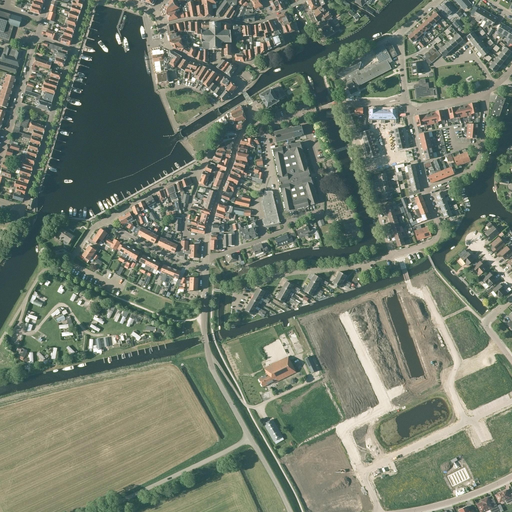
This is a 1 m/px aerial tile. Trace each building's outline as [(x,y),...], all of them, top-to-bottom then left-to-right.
[(69,3),(68,4),(81,8),(83,0),(75,0),(75,2),(74,1),(73,4),(69,3)] [(171,0),(169,3),(164,8),(166,15),(179,9),(183,8),(185,18),(191,18),(189,8),(189,7),(188,6),(187,6),(186,4),(182,6),(181,3),(186,1),(185,0),(171,0)] [(215,0),(201,0),(202,2),(203,6),(204,17),(214,17),(212,5),(216,4),(215,0)] [(236,5),(238,3),(240,0),(229,0),(226,1),(217,13),(216,13),(216,17),(220,17),(231,2),(236,5)] [(272,0),(269,2),(274,11),(279,9),(280,11),(284,9),(279,0),(274,0),(272,0)] [(455,0),(464,10),(471,4),(467,0),(455,0)] [(193,1),(191,1),(191,2),(188,4),(188,6),(189,7),(189,8),(191,18),(196,17),(194,7),(193,1)] [(32,5),(28,3),(27,5),(42,10),(43,5),(33,2),(32,5)] [(242,6),(246,8),(250,8),(252,8),(254,7),(256,11),(256,10),(257,11),(260,10),(260,9),(263,8),(263,7),(263,6),(263,5),(262,4),(261,2),(249,7),(247,5),(246,7),(243,5),(242,6)] [(312,11),(318,7),(319,8),(322,6),(319,2),(318,2),(309,6),(312,11)] [(442,7),(449,16),(455,10),(448,2),(442,7)] [(72,7),(71,11),(80,14),(81,8),(68,4),(67,6),(70,7),(71,7),(72,7)] [(40,15),(42,10),(27,5),(27,7),(31,8),(30,11),(40,15)] [(197,17),(204,17),(203,6),(200,6),(200,7),(196,7),(197,17)] [(223,18),(228,19),(233,11),(235,9),(231,6),(223,18)] [(236,12),(233,11),(228,19),(233,20),(237,13),(240,7),(238,6),(235,11),(236,12)] [(234,21),(241,22),(245,12),(246,8),(242,6),(239,10),(234,21)] [(314,15),(316,19),(326,12),(322,6),(319,8),(317,9),(313,11),(315,14),(314,15)] [(477,17),(475,20),(477,21),(483,10),(479,7),(474,15),(477,17)] [(254,11),(252,10),(252,8),(250,8),(246,8),(245,12),(241,22),(254,22),(254,17),(253,17),(253,14),(248,14),(248,12),(251,12),(252,13),(254,11)] [(184,18),(183,13),(180,14),(179,9),(166,15),(169,22),(178,19),(184,18)] [(71,12),(71,11),(65,10),(64,13),(70,14),(69,17),(78,20),(79,14),(71,12)] [(480,19),(483,21),(488,13),(483,10),(477,21),(479,22),(480,19)] [(0,38),(9,41),(13,27),(15,27),(18,28),(21,18),(16,16),(5,13),(5,14),(4,13),(0,12),(0,38)] [(50,12),(48,19),(54,22),(56,14),(50,12)] [(287,17),(285,12),(277,17),(279,23),(282,21),(283,23),(282,23),(283,26),(289,23),(288,22),(289,21),(287,17)] [(327,20),(328,22),(332,19),(331,17),(332,17),(329,12),(327,13),(326,12),(316,19),(317,22),(319,20),(322,24),(324,23),(327,20)] [(436,13),(431,17),(438,25),(439,25),(437,22),(440,19),(442,22),(444,21),(441,18),(436,13)] [(484,25),(486,27),(493,15),(488,13),(483,21),(486,22),(484,25)] [(497,18),(493,15),(486,27),(488,28),(490,25),(493,26),(497,18)] [(431,17),(426,21),(435,31),(436,30),(435,29),(432,26),(435,23),(438,26),(438,25),(431,17)] [(64,27),(67,28),(68,25),(69,25),(76,27),(78,21),(69,18),(67,24),(66,23),(64,27)] [(320,26),(322,32),(333,26),(331,22),(331,20),(332,19),(328,22),(324,24),(320,26)] [(271,20),(267,22),(271,32),(276,30),(271,20)] [(457,20),(453,24),(457,28),(461,25),(457,20)] [(426,21),(422,25),(429,33),(430,33),(427,30),(430,27),(433,30),(434,32),(435,31),(426,21)] [(210,23),(201,22),(201,30),(205,30),(205,31),(209,31),(210,30),(210,23)] [(263,24),(262,24),(264,31),(265,34),(264,34),(265,39),(268,39),(266,33),(271,32),(267,22),(263,24)] [(177,33),(179,33),(180,36),(180,37),(187,36),(188,35),(188,32),(188,31),(187,23),(181,23),(175,24),(177,30),(177,33)] [(222,31),(221,31),(221,24),(210,23),(210,30),(209,31),(205,31),(202,31),(202,43),(203,43),(208,43),(210,44),(210,50),(213,50),(213,53),(215,53),(215,50),(222,50),(222,48),(224,48),(224,45),(230,45),(230,43),(232,43),(231,31),(222,31)] [(291,23),(283,26),(282,26),(286,34),(294,31),(291,23)] [(500,38),(507,27),(501,23),(496,31),(500,33),(498,36),(500,38)] [(175,31),(177,30),(175,24),(167,26),(169,35),(175,33),(175,31)] [(61,29),(62,29),(65,30),(74,33),(75,27),(68,25),(67,28),(64,27),(62,26),(61,29)] [(242,26),(232,25),(233,35),(242,34),(242,26)] [(333,26),(322,32),(325,38),(334,33),(333,30),(336,28),(335,26),(335,25),(334,26),(333,26)] [(422,25),(417,29),(424,37),(425,37),(423,34),(426,31),(428,34),(429,33),(422,25)] [(504,36),(507,38),(511,30),(507,27),(500,38),(502,39),(504,36)] [(64,33),(64,35),(72,38),(74,33),(65,30),(62,29),(61,32),(64,33)] [(421,35),(424,38),(424,37),(417,29),(412,33),(424,46),(425,46),(418,38),(421,35)] [(467,37),(471,42),(480,35),(484,32),(482,30),(476,35),(473,32),(467,37)] [(471,42),(475,47),(481,42),(477,37),(480,35),(482,37),(485,34),(484,32),(480,35),(471,42)] [(169,36),(169,39),(170,42),(181,39),(180,37),(180,36),(178,36),(177,33),(169,36)] [(416,39),(419,42),(418,43),(422,48),(424,46),(412,33),(408,37),(413,43),(416,39)] [(454,34),(456,36),(453,39),(458,45),(463,40),(458,34),(456,33),(454,34)] [(70,45),(72,38),(64,35),(63,37),(62,39),(60,38),(59,42),(69,45),(70,45)] [(275,36),(270,38),(274,48),(283,43),(280,35),(275,36)] [(186,40),(187,36),(180,37),(181,39),(181,40),(170,42),(170,45),(175,49),(177,50),(177,49),(177,48),(183,47),(182,43),(184,43),(184,40),(186,40)] [(450,39),(451,40),(448,43),(453,49),(458,45),(453,39),(451,37),(450,39)] [(270,38),(268,39),(265,39),(266,42),(268,50),(274,48),(270,38),(269,38),(270,38)] [(260,47),(261,54),(267,51),(266,43),(264,43),(264,41),(260,41),(260,43),(256,43),(256,47),(260,47)] [(479,52),(485,47),(481,42),(475,47),(479,52)] [(198,49),(198,50),(195,59),(202,62),(203,51),(203,43),(202,43),(202,48),(199,47),(199,46),(194,44),(193,47),(198,49)] [(448,43),(443,47),(448,53),(453,49),(448,43)] [(54,52),(52,56),(65,61),(69,50),(50,44),(48,48),(54,50),(53,51),(54,52)] [(243,51),(243,53),(243,62),(253,59),(252,50),(252,45),(250,45),(250,50),(248,50),(248,45),(245,45),(246,50),(243,51)] [(345,66),(339,69),(337,75),(343,77),(345,76),(347,81),(350,82),(347,84),(349,89),(353,87),(354,88),(355,88),(354,87),(359,85),(391,69),(389,66),(388,64),(393,62),(384,45),(373,51),(378,61),(373,64),(372,64),(368,66),(359,71),(358,69),(359,69),(360,66),(361,63),(355,61),(345,66)] [(443,47),(441,45),(440,47),(441,49),(438,51),(443,57),(448,53),(443,47)] [(20,59),(22,51),(5,46),(3,52),(1,51),(0,50),(0,68),(16,73),(18,67),(19,67),(21,60),(20,59)] [(197,50),(192,48),(186,46),(186,47),(181,52),(187,55),(194,59),(197,50)] [(505,48),(503,46),(502,48),(504,50),(501,53),(507,58),(511,53),(505,48)] [(489,52),(485,47),(479,52),(483,57),(489,52)] [(165,58),(164,57),(164,60),(164,62),(163,64),(163,68),(165,68),(168,68),(168,70),(170,71),(171,71),(173,72),(176,68),(175,67),(174,68),(181,57),(170,50),(168,55),(169,56),(167,59),(165,58)] [(240,53),(239,53),(239,50),(235,51),(235,54),(236,61),(243,62),(243,53),(240,53)] [(501,53),(497,58),(503,63),(507,58),(501,53)] [(161,68),(163,68),(163,64),(164,62),(164,60),(164,57),(164,54),(152,56),(153,62),(160,61),(161,68)] [(422,57),(429,65),(431,63),(424,55),(422,57)] [(65,61),(57,58),(52,57),(52,59),(53,59),(51,63),(52,63),(55,64),(63,67),(65,61)] [(50,69),(52,63),(51,63),(35,58),(33,64),(50,69)] [(497,58),(493,63),(499,68),(503,63),(497,58)] [(177,67),(184,71),(185,71),(190,63),(182,59),(177,67)] [(216,68),(220,70),(224,73),(230,64),(223,60),(216,68)] [(190,80),(190,77),(192,77),(194,73),(194,74),(199,65),(195,64),(190,62),(190,63),(185,71),(184,71),(183,77),(182,83),(184,84),(185,79),(190,80)] [(424,73),(424,68),(421,69),(421,62),(412,63),(413,69),(412,69),(413,74),(422,73),(424,73)] [(489,68),(495,73),(499,68),(493,63),(489,68)] [(230,64),(224,73),(231,77),(236,68),(230,64)] [(192,77),(196,79),(203,67),(199,65),(194,74),(194,73),(192,77)] [(198,85),(198,84),(207,69),(203,67),(196,79),(196,80),(195,83),(198,85)] [(202,86),(203,84),(212,72),(207,69),(198,84),(202,86)] [(50,76),(59,79),(61,74),(50,70),(49,72),(51,73),(50,76)] [(203,84),(207,88),(217,74),(212,72),(203,84)] [(247,83),(251,79),(243,72),(240,76),(247,83)] [(214,89),(215,90),(217,87),(218,86),(219,84),(223,78),(217,74),(207,88),(212,92),(214,89)] [(4,81),(14,84),(15,78),(5,75),(4,79),(1,78),(0,80),(4,81)] [(237,88),(230,82),(230,81),(223,78),(219,84),(223,86),(225,87),(224,89),(223,89),(225,90),(228,92),(231,95),(237,88)] [(428,83),(426,83),(425,80),(418,80),(419,84),(414,85),(416,98),(434,96),(434,95),(437,95),(436,88),(433,88),(429,89),(428,83)] [(14,84),(4,81),(2,85),(0,84),(0,86),(2,87),(12,90),(14,84)] [(58,85),(45,81),(44,85),(56,89),(58,85)] [(217,87),(215,90),(213,93),(218,97),(221,92),(223,93),(225,90),(223,89),(224,89),(223,88),(223,87),(222,87),(223,86),(219,84),(218,86),(219,87),(219,88),(217,87)] [(55,95),(56,89),(44,85),(42,90),(55,95)] [(12,90),(2,87),(1,91),(0,90),(0,92),(0,93),(10,96),(12,90)] [(259,97),(263,102),(261,103),(262,104),(264,104),(267,109),(279,102),(278,100),(285,96),(282,92),(281,93),(277,88),(272,91),(271,89),(259,97)] [(53,100),(55,95),(42,90),(41,94),(42,95),(42,96),(43,96),(42,97),(44,98),(45,97),(53,100)] [(224,101),(226,98),(229,95),(227,93),(228,92),(225,90),(223,93),(219,98),(224,101)] [(32,92),(26,91),(25,94),(36,97),(37,99),(37,98),(38,99),(39,95),(36,94),(32,93),(32,92)] [(10,96),(0,93),(0,99),(8,102),(10,96)] [(490,116),(499,119),(505,99),(497,96),(490,116)] [(38,100),(38,99),(37,98),(37,99),(36,104),(38,105),(37,108),(50,112),(52,105),(39,101),(38,100)] [(8,102),(0,99),(0,106),(7,108),(8,102)] [(470,105),(468,106),(470,115),(474,114),(475,117),(478,117),(476,109),(479,109),(478,103),(475,104),(475,103),(470,104),(470,105)] [(227,114),(228,119),(243,113),(240,106),(227,114)] [(464,107),(462,108),(464,117),(469,116),(469,119),(471,119),(470,115),(468,106),(464,107)] [(452,109),(452,108),(448,109),(451,123),(453,122),(453,119),(457,118),(455,108),(452,109)] [(459,108),(455,108),(457,118),(458,122),(460,121),(459,118),(464,117),(462,108),(459,108)] [(442,111),(435,112),(438,122),(442,121),(443,124),(445,124),(442,111)] [(435,112),(429,114),(431,124),(436,123),(436,127),(439,126),(438,122),(435,112)] [(232,125),(234,125),(245,121),(245,120),(243,113),(228,119),(228,123),(231,124),(231,125),(232,125)] [(273,123),(280,122),(279,116),(274,117),(274,114),(268,115),(269,120),(272,120),(273,123)] [(429,114),(422,115),(424,125),(425,129),(427,129),(426,125),(431,124),(429,114)] [(424,125),(422,115),(415,117),(418,130),(420,130),(420,126),(424,125)] [(20,125),(20,126),(26,128),(29,120),(23,118),(20,125)] [(244,125),(245,121),(234,125),(236,131),(241,129),(244,125)] [(31,122),(29,128),(33,130),(43,133),(45,126),(31,122)] [(301,126),(301,125),(292,128),(274,132),(276,143),(288,140),(288,146),(289,146),(289,149),(292,149),(290,145),(291,145),(291,142),(295,141),(294,138),(304,136),(304,135),(303,135),(301,126)] [(33,132),(32,133),(32,136),(31,136),(41,139),(43,133),(33,130),(29,128),(28,130),(33,132)] [(29,143),(30,143),(39,146),(41,140),(31,136),(19,132),(13,130),(12,133),(30,140),(29,143)] [(369,131),(361,133),(363,139),(371,136),(374,135),(373,133),(370,134),(369,131)] [(478,132),(464,131),(464,133),(467,134),(467,138),(476,139),(477,136),(477,137),(478,132)] [(226,132),(220,145),(230,141),(234,141),(238,134),(237,133),(232,132),(226,132)] [(247,140),(246,146),(251,147),(252,147),(253,147),(254,146),(254,144),(259,145),(259,139),(253,138),(253,140),(248,139),(247,140)] [(220,145),(220,147),(219,147),(215,156),(222,157),(223,152),(226,152),(231,152),(234,141),(230,141),(220,145)] [(27,149),(37,152),(39,146),(30,143),(27,149)] [(278,149),(273,150),(274,157),(275,157),(278,175),(279,183),(281,182),(282,185),(280,186),(281,193),(282,193),(286,212),(293,210),(292,206),(294,206),(295,210),(309,206),(308,202),(310,202),(311,206),(318,203),(312,185),(313,185),(311,178),(309,178),(308,175),(310,175),(308,168),(307,168),(302,150),(300,143),(295,144),(291,145),(290,145),(292,149),(289,149),(289,146),(288,146),(284,147),(285,150),(283,151),(282,147),(278,148),(278,149)] [(239,145),(237,152),(246,154),(248,147),(246,147),(246,146),(244,146),(239,145)] [(37,152),(27,149),(26,152),(24,151),(23,154),(35,158),(37,152)] [(237,152),(235,160),(246,163),(247,163),(249,154),(237,152)] [(463,154),(460,155),(464,164),(470,161),(467,153),(463,154)] [(447,162),(453,159),(450,154),(444,157),(447,162)] [(464,164),(460,155),(454,158),(454,160),(457,167),(464,164)] [(25,156),(23,162),(33,165),(35,159),(25,156)] [(230,159),(226,158),(225,158),(224,161),(223,163),(220,162),(217,161),(217,162),(219,163),(217,168),(223,170),(225,171),(230,159)] [(424,164),(426,168),(437,164),(436,159),(424,164)] [(249,163),(247,163),(246,163),(235,160),(234,165),(244,169),(245,166),(248,166),(249,163)] [(22,161),(21,163),(19,163),(18,166),(31,171),(33,165),(22,161)] [(450,168),(447,169),(446,170),(448,177),(454,174),(452,167),(451,163),(449,164),(450,168)] [(407,166),(408,173),(416,171),(415,164),(407,166)] [(217,169),(215,168),(208,165),(204,170),(214,175),(217,169)] [(243,171),(244,170),(244,169),(234,165),(232,169),(242,174),(243,174),(247,176),(246,175),(247,173),(243,171)] [(445,170),(441,172),(440,172),(443,179),(448,177),(446,170),(447,169),(445,166),(443,167),(445,170)] [(1,168),(0,172),(0,174),(11,178),(13,172),(10,171),(1,168)] [(19,175),(20,175),(29,178),(31,172),(20,168),(20,169),(17,168),(15,173),(19,174),(19,175)] [(434,172),(435,174),(434,174),(437,181),(443,179),(440,172),(441,172),(439,168),(437,169),(438,170),(434,172)] [(240,178),(240,177),(243,178),(243,176),(246,178),(247,176),(243,174),(242,174),(232,169),(230,174),(239,178),(240,178)] [(431,183),(437,181),(434,174),(435,174),(434,170),(432,171),(433,175),(428,177),(431,183)] [(407,179),(410,179),(418,177),(416,171),(408,173),(405,173),(407,179)] [(204,172),(201,178),(208,180),(210,174),(204,172)] [(214,178),(214,179),(221,182),(225,173),(223,172),(222,173),(219,172),(217,177),(215,176),(214,178)] [(239,179),(239,178),(230,174),(227,181),(236,184),(239,179)] [(378,175),(379,182),(387,180),(386,174),(378,175)] [(29,178),(20,175),(18,181),(28,184),(29,178)] [(410,179),(411,185),(419,183),(418,177),(410,179)] [(190,186),(192,184),(190,178),(187,179),(186,179),(181,181),(183,188),(190,186)] [(199,183),(206,186),(208,180),(201,178),(199,183)] [(213,182),(213,183),(214,183),(212,189),(218,191),(221,182),(214,179),(212,182),(213,182)] [(15,181),(13,189),(15,192),(16,192),(16,194),(14,193),(12,199),(22,202),(24,196),(23,196),(27,185),(15,181)] [(184,191),(183,191),(181,182),(178,183),(175,184),(177,193),(178,193),(180,192),(181,192),(181,196),(181,199),(182,199),(183,199),(182,203),(186,204),(188,204),(189,200),(189,198),(190,195),(187,195),(183,194),(184,191)] [(227,182),(224,188),(223,191),(221,198),(234,202),(235,198),(231,197),(231,196),(232,196),(233,192),(234,192),(235,188),(239,190),(240,188),(236,186),(227,182)] [(420,189),(419,183),(411,185),(413,191),(420,189)] [(175,184),(170,186),(173,195),(177,203),(174,204),(175,208),(176,211),(179,211),(178,201),(177,197),(175,194),(177,193),(175,184)] [(170,196),(173,202),(174,202),(174,204),(177,203),(173,195),(170,186),(166,189),(169,197),(170,196)] [(203,192),(209,194),(208,197),(215,199),(217,193),(210,190),(204,188),(203,192)] [(157,193),(158,195),(159,201),(160,203),(163,202),(162,200),(165,199),(164,195),(167,194),(165,189),(157,193)] [(391,199),(390,192),(382,194),(383,201),(391,199)] [(435,195),(438,201),(445,198),(443,192),(435,195)] [(273,194),(265,193),(265,194),(264,194),(261,202),(265,219),(262,220),(263,223),(264,226),(265,226),(265,227),(266,227),(266,228),(279,224),(280,223),(281,223),(274,194),(273,195),(273,194)] [(159,201),(158,195),(153,198),(152,196),(145,200),(149,207),(150,209),(151,209),(154,208),(155,206),(154,204),(156,203),(157,205),(160,204),(159,201)] [(415,199),(417,203),(417,204),(424,201),(421,195),(415,198),(414,197),(411,199),(411,201),(415,199)] [(207,199),(206,202),(213,205),(215,199),(208,197),(207,199)] [(438,201),(440,207),(448,204),(445,198),(438,201)] [(236,199),(235,204),(249,207),(250,202),(236,199)] [(144,201),(139,204),(141,211),(147,209),(144,201)] [(417,205),(419,209),(419,210),(426,207),(424,201),(417,204),(417,203),(413,204),(414,206),(417,205)] [(213,205),(206,202),(204,208),(211,211),(213,205)] [(385,206),(387,212),(394,209),(394,210),(396,209),(400,208),(398,205),(395,206),(393,207),(392,203),(385,206)] [(132,208),(135,216),(138,215),(139,217),(140,221),(139,221),(141,224),(143,224),(145,223),(144,221),(141,214),(138,204),(132,208)] [(243,216),(244,210),(239,209),(232,208),(231,212),(228,212),(229,208),(229,207),(228,207),(219,204),(217,210),(226,213),(231,214),(243,216)] [(440,207),(442,212),(450,210),(448,204),(440,207)] [(190,210),(197,212),(202,213),(209,216),(211,211),(202,208),(201,210),(198,209),(191,207),(190,210)] [(420,211),(421,214),(421,215),(428,213),(426,207),(419,210),(419,209),(415,210),(416,212),(420,211)] [(387,212),(389,218),(396,215),(394,210),(394,209),(387,212)] [(217,210),(215,216),(224,219),(224,217),(230,218),(231,214),(226,213),(217,210)] [(442,212),(445,218),(452,216),(450,210),(442,212)] [(129,212),(124,215),(128,222),(129,224),(131,225),(133,226),(133,225),(131,221),(135,218),(134,216),(132,217),(129,212)] [(431,219),(428,213),(421,215),(421,214),(417,216),(418,218),(422,217),(424,221),(431,219)] [(200,222),(207,225),(209,216),(202,214),(200,220),(198,220),(199,218),(196,217),(195,221),(200,223),(200,222)] [(123,225),(128,222),(124,215),(119,219),(123,225)] [(389,218),(391,223),(397,221),(396,215),(389,218)] [(200,223),(195,221),(193,221),(192,224),(197,226),(197,227),(206,229),(207,225),(200,223)] [(252,228),(249,229),(252,239),(258,237),(255,227),(258,227),(257,221),(253,222),(253,224),(251,225),(252,228)] [(397,221),(391,223),(392,229),(399,227),(397,221)] [(149,223),(146,227),(146,229),(145,229),(142,228),(138,235),(144,238),(151,225),(152,222),(149,223)] [(238,224),(239,229),(239,230),(242,229),(243,231),(245,240),(252,239),(249,229),(246,230),(245,227),(243,227),(241,223),(238,224)] [(489,242),(499,233),(490,223),(486,226),(489,229),(485,233),(489,237),(487,239),(489,242)] [(158,224),(154,231),(153,233),(149,241),(154,244),(158,236),(155,235),(156,234),(156,233),(158,229),(160,226),(158,224)] [(144,238),(149,241),(153,233),(150,232),(150,231),(151,230),(153,226),(151,225),(144,238)] [(418,230),(415,231),(418,240),(424,238),(422,229),(421,229),(420,225),(417,226),(418,230)] [(300,238),(304,236),(306,239),(308,238),(308,236),(314,234),(312,228),(309,229),(308,226),(304,228),(297,231),(300,238)] [(392,229),(394,235),(401,233),(399,227),(392,229)] [(428,227),(422,229),(424,238),(431,236),(428,227)] [(69,244),(70,243),(71,243),(72,242),(71,241),(74,237),(62,229),(57,236),(61,238),(61,239),(62,239),(69,244)] [(107,238),(109,235),(101,229),(97,235),(108,243),(112,245),(115,247),(118,241),(115,240),(113,243),(107,239),(107,238)] [(170,235),(167,233),(165,237),(165,239),(164,239),(161,238),(158,245),(163,248),(168,238),(170,235)] [(394,235),(396,241),(403,239),(401,233),(394,235)] [(291,236),(288,237),(287,234),(283,236),(275,239),(278,247),(290,243),(294,242),(291,236)] [(102,242),(104,244),(106,241),(97,235),(93,241),(100,245),(102,242)] [(172,236),(170,235),(163,248),(169,250),(172,243),(169,242),(170,241),(170,239),(172,236)] [(235,235),(224,235),(224,242),(224,245),(224,248),(229,247),(229,245),(235,245),(235,235)] [(499,238),(491,244),(495,249),(493,251),(495,253),(505,244),(499,238)] [(176,250),(178,251),(179,250),(179,246),(178,246),(175,244),(175,243),(176,242),(176,241),(174,239),(173,241),(172,242),(172,243),(169,250),(174,253),(176,250)] [(410,240),(406,241),(404,242),(403,239),(396,241),(398,247),(405,245),(407,244),(411,243),(410,240)] [(120,243),(118,241),(115,247),(112,245),(110,247),(116,250),(120,243)] [(190,249),(188,249),(188,241),(181,241),(181,246),(179,246),(179,250),(185,250),(185,251),(199,252),(199,249),(200,249),(200,247),(199,246),(190,245),(190,249)] [(211,241),(210,250),(221,251),(221,245),(224,245),(224,242),(218,242),(218,241),(211,241)] [(117,249),(120,251),(123,253),(119,260),(121,261),(129,247),(124,244),(123,246),(120,244),(117,249)] [(252,247),(255,255),(264,252),(265,253),(269,252),(269,251),(271,250),(269,244),(263,247),(262,244),(252,247)] [(94,254),(96,251),(99,253),(101,251),(98,248),(97,249),(94,247),(93,249),(90,246),(86,251),(98,259),(99,257),(94,254)] [(127,255),(130,257),(131,257),(134,250),(129,247),(121,261),(123,263),(127,255)] [(511,253),(507,247),(497,255),(499,258),(501,256),(505,260),(511,253)] [(140,253),(134,250),(131,257),(130,257),(126,264),(129,266),(133,258),(136,260),(140,253)] [(188,254),(190,254),(190,258),(199,259),(199,258),(199,257),(199,256),(199,255),(199,252),(185,251),(185,250),(179,250),(178,251),(178,256),(185,256),(185,254),(187,254),(188,254)] [(89,261),(92,263),(94,260),(96,261),(99,263),(98,264),(101,266),(103,262),(98,259),(86,251),(83,256),(85,258),(83,260),(88,263),(89,261)] [(402,264),(420,256),(418,251),(400,258),(402,264)] [(468,252),(461,259),(465,264),(467,266),(474,260),(471,257),(472,257),(468,252)] [(238,260),(236,255),(235,253),(226,256),(229,263),(238,260)] [(140,272),(142,273),(146,265),(149,258),(144,255),(140,262),(143,264),(142,267),(140,272)] [(144,274),(146,270),(149,272),(151,268),(155,261),(149,258),(146,265),(142,273),(144,274)] [(145,287),(148,280),(149,278),(150,276),(151,275),(152,272),(152,271),(157,274),(160,268),(159,267),(160,263),(155,261),(151,268),(149,272),(146,279),(144,282),(143,285),(142,286),(145,287)] [(480,262),(473,268),(477,273),(479,275),(486,270),(483,266),(484,266),(480,262)] [(161,280),(164,281),(166,276),(170,267),(164,265),(160,276),(162,277),(161,280)] [(170,267),(166,276),(164,281),(167,282),(166,286),(169,287),(171,284),(170,283),(175,270),(170,267)] [(174,279),(174,278),(178,279),(181,272),(175,270),(170,283),(171,284),(172,284),(172,285),(174,281),(174,279)] [(340,272),(337,278),(350,286),(351,284),(345,280),(347,276),(340,272)] [(484,283),(485,283),(487,285),(489,287),(496,281),(493,278),(493,277),(490,273),(483,279),(483,280),(482,280),(482,282),(483,283),(484,283)] [(319,285),(322,279),(315,275),(312,280),(319,285)] [(340,287),(342,284),(345,285),(349,288),(350,286),(337,278),(333,283),(340,287)] [(312,280),(308,286),(322,294),(323,292),(317,289),(317,288),(319,285),(312,280)] [(300,289),(294,286),(294,285),(287,281),(283,287),(290,291),(292,288),(299,292),(300,289)] [(181,284),(179,286),(179,288),(177,292),(183,293),(184,290),(185,290),(186,287),(187,287),(190,287),(190,291),(190,292),(193,292),(193,291),(198,291),(198,284),(189,284),(183,284),(181,284)] [(500,284),(492,291),(497,296),(499,298),(506,293),(503,289),(500,284)] [(312,296),(314,292),(315,293),(317,294),(321,296),(322,294),(308,286),(305,292),(312,296)] [(283,288),(280,293),(294,301),(295,301),(296,300),(296,299),(292,297),(294,294),(290,292),(290,291),(283,287),(283,288)] [(259,288),(255,294),(265,299),(266,297),(264,296),(266,292),(259,288)] [(286,299),(293,303),(299,306),(301,303),(298,301),(296,300),(295,301),(294,301),(280,293),(277,298),(284,302),(286,299)] [(259,303),(261,300),(268,304),(269,301),(255,294),(252,299),(259,303)] [(256,309),(259,311),(263,313),(265,314),(266,312),(263,310),(257,307),(259,303),(252,299),(249,305),(256,309)] [(253,315),(256,309),(249,305),(246,311),(253,315)] [(28,322),(29,318),(35,320),(37,316),(27,313),(24,321),(28,322)] [(58,323),(65,319),(62,313),(55,317),(58,323)] [(91,323),(89,326),(98,331),(100,328),(91,323)] [(138,340),(141,336),(132,330),(130,334),(138,340)] [(114,334),(111,335),(113,343),(107,344),(108,348),(117,346),(114,334)] [(102,345),(102,341),(99,341),(99,337),(96,338),(96,347),(103,346),(103,349),(107,349),(107,345),(102,345)] [(72,354),(74,352),(68,345),(65,347),(72,354)] [(35,354),(42,361),(45,358),(38,351),(35,354)] [(317,370),(310,356),(305,359),(311,373),(317,370)] [(263,387),(271,383),(272,384),(277,382),(296,372),(291,361),(290,361),(288,357),(264,369),(267,375),(259,379),(263,387)] [(503,412),(497,415),(502,425),(508,423),(503,412)] [(497,415),(491,418),(496,428),(502,425),(497,415)] [(491,418),(485,421),(490,431),(496,428),(491,418)] [(264,425),(274,442),(283,437),(273,420),(264,425)] [(465,430),(461,433),(464,440),(465,442),(470,440),(465,430)] [(448,439),(443,441),(447,448),(452,446),(448,439)] [(442,441),(437,444),(441,451),(446,449),(442,441)] [(500,451),(492,454),(498,466),(506,462),(500,451)] [(419,452),(414,455),(418,463),(423,460),(419,452)] [(485,461),(479,463),(484,473),(490,470),(488,466),(492,464),(489,458),(485,460),(485,461)] [(402,461),(397,464),(401,473),(407,470),(406,468),(402,461)] [(479,463),(474,466),(473,465),(470,467),(472,473),(476,471),(478,476),(484,473),(479,463)] [(465,466),(455,471),(461,482),(470,478),(465,466)] [(455,471),(446,475),(452,487),(461,482),(455,471)] [(441,474),(431,478),(437,490),(446,485),(441,474)] [(431,478),(422,483),(427,495),(437,490),(431,478)] [(388,482),(379,486),(382,493),(391,488),(388,482)] [(391,488),(382,493),(383,494),(385,498),(384,499),(385,502),(386,502),(387,503),(396,498),(391,488)] [(496,495),(499,503),(508,498),(510,503),(511,502),(511,494),(509,495),(506,490),(496,495)] [(484,501),(482,503),(477,505),(480,511),(484,511),(490,509),(491,511),(497,511),(498,511),(495,504),(492,506),(488,498),(484,500),(484,501)]
